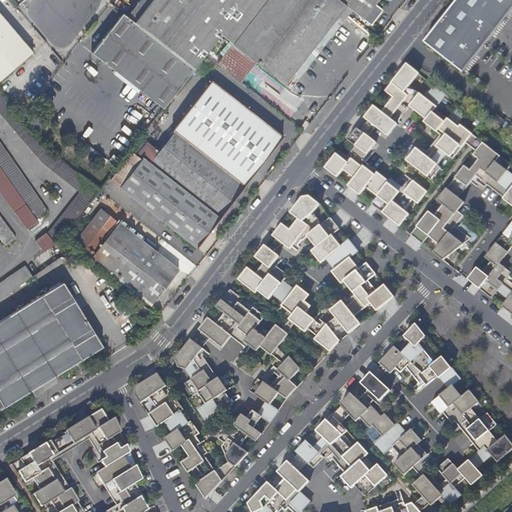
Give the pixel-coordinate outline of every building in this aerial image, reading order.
[(141,0),(128,17),(136,22),(153,0),(141,0)] [(153,0),(136,22),(194,68),(205,54),(247,0),(153,0)] [(345,8),(335,0),(250,0),(223,36),(234,44),(233,46),(283,85),(345,8)] [(338,0),(346,6),(371,25),(382,10),(375,4),(377,0),(338,0)] [(511,0),(455,0),(423,41),(461,70),(511,3),(511,0)] [(128,17),(123,13),(93,51),(163,107),(194,68),(136,22),(128,17)] [(0,79),(32,52),(0,14),(0,79)] [(218,64),(248,87),(260,71),(231,47),(218,64)] [(415,147),(406,159),(431,178),(440,167),(436,163),(445,152),(452,158),(472,133),(448,115),(447,117),(435,107),(446,94),(434,84),(424,97),(408,84),(418,72),(406,63),(382,93),(390,100),(381,111),(373,105),(364,117),(388,135),(395,125),(391,122),(397,113),(400,116),(409,105),(426,118),(423,121),(439,134),(430,146),(433,148),(427,156),(415,147)] [(175,131),(245,186),(283,138),(213,82),(174,130),(175,131)] [(276,98),(295,111),(302,100),(283,87),(276,98)] [(0,113),(43,164),(79,191),(46,233),(55,244),(55,245),(61,237),(98,190),(48,151),(19,117),(0,95),(0,113)] [(355,144),(347,155),(339,149),(325,167),(337,176),(343,168),(354,177),(348,185),(360,194),(366,186),(377,195),(371,203),(399,225),(409,213),(403,209),(412,198),(417,202),(427,191),(412,179),(407,186),(404,183),(402,186),(390,177),(388,179),(377,171),(377,170),(365,160),(365,161),(358,156),(360,153),(364,156),(376,141),(356,126),(347,138),(355,144)] [(220,218),(245,186),(175,131),(158,153),(147,143),(138,153),(220,218)] [(511,205),(511,174),(506,170),(511,164),(482,141),(473,154),(478,158),(470,169),(464,165),(450,183),(462,192),(476,174),(481,179),(479,182),(485,187),(488,184),(505,197),(504,198),(511,206),(511,205)] [(0,167),(35,219),(47,210),(0,143),(0,167)] [(195,249),(220,218),(138,153),(137,155),(142,159),(140,161),(132,154),(110,182),(162,222),(161,224),(165,228),(166,226),(195,249)] [(0,167),(0,193),(26,228),(37,221),(35,219),(0,167)] [(428,211),(410,234),(422,243),(428,235),(439,244),(433,251),(443,259),(470,237),(454,224),(458,221),(452,216),(464,201),(446,188),(437,199),(443,203),(434,215),(428,211)] [(393,296),(384,285),(376,291),(367,280),(375,273),(365,262),(358,268),(349,257),(357,251),(347,239),(340,246),(331,234),(338,228),(329,217),(321,223),(311,210),(319,204),(308,195),(302,197),(289,213),(297,219),(289,230),(281,223),(272,235),(289,249),(299,237),(302,240),(306,235),(318,244),(313,248),(322,259),(327,255),(336,267),(333,269),(342,280),(345,278),(358,295),(344,306),(337,300),(327,312),(333,316),(325,325),(322,322),(320,326),(304,313),(310,306),(303,301),(308,295),(297,286),(293,290),(282,281),(287,275),(275,266),(272,270),(269,268),(278,256),(264,245),(255,257),(263,263),(254,273),(246,267),(237,279),(254,293),(257,290),(268,299),(272,294),(283,302),(280,306),(292,314),(288,319),(304,332),(307,328),(316,336),(314,339),(329,351),(339,340),(333,332),(342,325),(348,333),(360,323),(354,315),(370,302),(376,310),(393,296)] [(71,245),(149,306),(177,270),(99,209),(71,245)] [(0,218),(0,241),(4,246),(14,238),(0,218)] [(511,220),(503,232),(511,239),(511,220)] [(43,252),(55,244),(46,233),(45,232),(33,239),(43,252)] [(501,305),(511,313),(511,277),(509,275),(511,272),(499,262),(511,247),(499,238),(485,256),(490,261),(482,271),(476,267),(467,278),(491,297),(497,289),(508,297),(501,305)] [(0,298),(28,279),(31,277),(23,266),(0,281),(0,298)] [(39,296),(79,361),(102,347),(61,282),(39,296)] [(198,329),(221,347),(232,333),(255,351),(259,346),(270,355),(287,334),(275,324),(269,332),(258,324),(264,316),(252,307),(249,311),(238,302),(241,298),(229,289),(215,306),(223,313),(215,323),(207,317),(198,329)] [(0,403),(2,408),(79,361),(39,296),(0,320),(0,403)] [(116,321),(130,313),(121,297),(107,304),(116,321)] [(140,318),(147,310),(147,309),(138,302),(131,311),(140,318)] [(406,366),(422,386),(425,384),(429,390),(441,380),(442,382),(443,381),(452,392),(435,406),(444,417),(447,416),(456,427),(463,421),(468,426),(470,424),(474,429),(467,435),(482,454),(486,458),(490,455),(497,462),(511,448),(511,444),(505,435),(497,441),(488,431),(496,424),(487,412),(479,419),(469,407),(477,401),(468,390),(461,396),(452,385),(460,379),(441,356),(433,362),(417,342),(425,336),(415,323),(403,336),(410,343),(401,353),(393,346),(378,362),(389,372),(394,367),(400,372),(406,366)] [(198,413),(206,426),(235,406),(227,394),(230,391),(222,379),(221,380),(208,362),(201,368),(197,362),(208,354),(190,339),(175,358),(178,366),(188,372),(194,381),(186,386),(194,399),(199,396),(206,408),(198,413)] [(234,427),(221,447),(227,461),(234,466),(247,452),(239,447),(245,437),(254,442),(260,434),(251,428),(258,418),(267,423),(276,411),(269,405),(277,393),(285,399),(296,387),(289,380),(299,368),(289,356),(276,368),(280,373),(269,386),(256,377),(247,390),(264,402),(255,414),(251,410),(245,418),(239,414),(232,424),(234,427)] [(351,392),(341,403),(356,420),(361,416),(370,426),(373,424),(382,434),(375,441),(385,452),(392,445),(402,456),(394,462),(405,475),(430,450),(420,439),(423,436),(412,425),(408,430),(398,420),(395,422),(385,412),(382,415),(369,403),(373,399),(376,403),(390,389),(370,371),(360,382),(368,389),(358,399),(351,392)] [(135,395),(140,402),(148,396),(156,408),(148,414),(156,426),(164,420),(172,432),(164,438),(172,450),(181,445),(189,456),(180,462),(187,472),(196,466),(203,478),(195,484),(205,498),(223,479),(212,470),(209,472),(193,446),(196,444),(191,436),(195,434),(187,421),(184,423),(177,411),(180,409),(172,397),(170,398),(165,389),(162,391),(160,388),(165,385),(157,373),(138,384),(137,385),(136,385),(136,386),(135,386),(135,387),(134,388),(134,389),(134,390),(134,391),(134,392),(134,393),(135,394),(135,395)] [(99,408),(61,431),(69,444),(85,435),(93,447),(97,444),(104,456),(99,460),(103,467),(95,472),(102,484),(108,481),(123,505),(114,511),(140,511),(146,508),(139,496),(141,495),(133,482),(140,478),(134,464),(129,467),(121,455),(128,451),(124,444),(118,448),(111,436),(119,431),(112,417),(107,421),(99,408)] [(349,427),(334,410),(317,428),(325,435),(315,445),(308,438),(298,449),(303,453),(302,454),(311,462),(316,465),(325,454),(323,452),(329,444),(340,456),(337,459),(347,470),(343,473),(353,485),(357,482),(366,493),(389,472),(379,461),(372,468),(363,457),(370,450),(360,439),(352,446),(342,434),(349,427)] [(81,511),(75,502),(77,500),(69,487),(65,490),(58,477),(61,476),(53,463),(39,472),(35,466),(53,454),(52,451),(57,448),(50,438),(18,458),(24,467),(17,471),(24,482),(31,477),(39,489),(32,493),(40,506),(49,500),(56,511),(81,511)] [(486,458),(482,454),(460,472),(451,460),(439,470),(448,480),(437,489),(426,476),(414,485),(432,506),(443,497),(450,504),(461,494),(454,487),(464,478),(471,485),(482,475),(475,467),(486,458)] [(311,478),(289,458),(279,469),(286,476),(277,486),(269,479),(253,496),(250,501),(254,510),(261,506),(263,511),(277,511),(285,504),(288,506),(293,501),(302,509),(312,498),(301,489),(311,478)] [(0,511),(15,511),(12,505),(21,499),(13,487),(10,488),(4,478),(0,481),(0,511)] [(368,511),(424,511),(414,500),(406,504),(403,495),(368,510),(368,511)]
